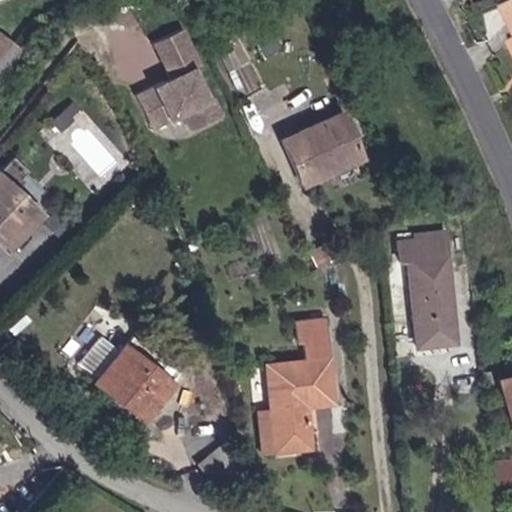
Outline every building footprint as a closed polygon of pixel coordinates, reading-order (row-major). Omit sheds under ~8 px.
[(0,84),(28,51),(0,29),(0,84)] [(183,32),(154,46),(171,80),(138,96),(155,130),(183,117),(191,131),(223,117),(183,32)] [(346,111),(282,138),(301,190),(369,157),(346,111)] [(50,212),(0,172),(0,244),(12,255),(50,212)] [(447,228),(395,235),(400,265),(407,263),(418,349),(461,346),(447,228)] [(325,317),(295,319),(306,361),(267,362),(270,410),(260,411),(263,454),(321,450),(316,404),(338,404),(325,317)] [(90,366),(105,338),(94,332),(79,361),(90,366)] [(179,381),(128,341),(95,381),(149,423),(179,381)] [(511,372),(497,377),(511,424),(511,372)]
